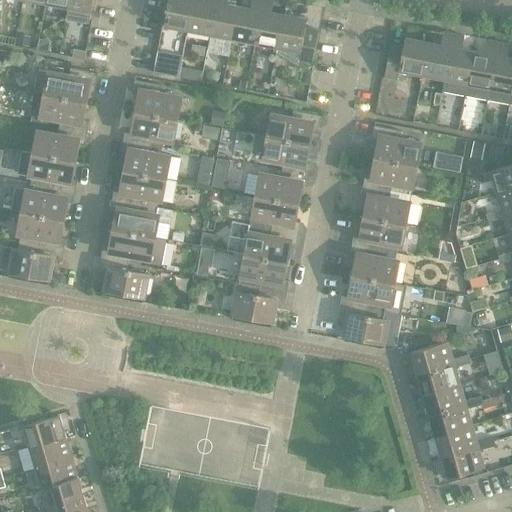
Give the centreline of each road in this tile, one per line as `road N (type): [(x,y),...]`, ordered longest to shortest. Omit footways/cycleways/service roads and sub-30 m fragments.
road 1 (residential): [(296,346),(362,0)]
road 2 (residential): [(73,304),(132,0)]
